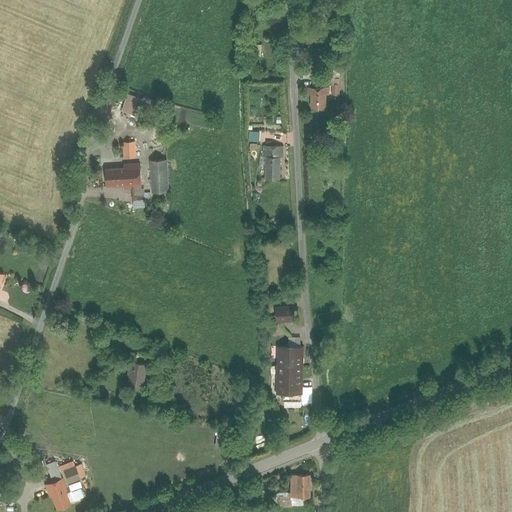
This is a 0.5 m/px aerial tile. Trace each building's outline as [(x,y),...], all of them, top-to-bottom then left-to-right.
[(325,88),(308,88),(309,110),(326,109),(325,88)] [(157,120),(162,102),(131,92),(125,109),(157,120)] [(138,140),(125,141),(126,158),(139,158),(138,140)] [(282,157),(265,157),(265,181),(282,181),(282,157)] [(100,170),(103,188),(137,184),(134,161),(118,163),(118,168),(100,170)] [(167,162),(149,163),(151,193),(169,192),(167,162)] [(274,306),(275,323),(298,322),(297,305),(274,306)] [(302,348),(278,347),(278,396),(302,396),(302,348)] [(145,366),(130,363),(125,385),(141,388),(145,366)] [(76,465),(63,470),(67,481),(80,476),(76,465)] [(310,477),(290,476),(290,498),(310,498),(310,477)] [(56,511),(69,507),(57,480),(43,486),(53,511),(56,511)]
